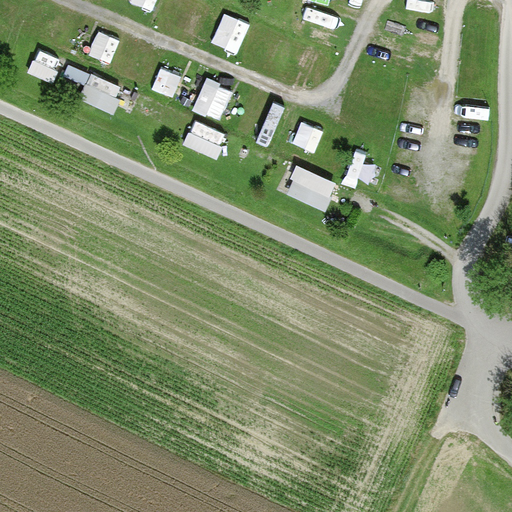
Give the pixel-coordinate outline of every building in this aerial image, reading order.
[(89,55),(111,66),(121,45),(99,35),(89,55)] [(144,50),(134,73),(156,81),(165,59),(144,50)] [(40,55),(31,73),(53,83),(61,65),(40,55)] [(117,116),(126,89),(71,69),(68,79),(89,87),(83,104),(117,116)] [(328,213),(340,185),(299,168),(287,196),(328,213)]
